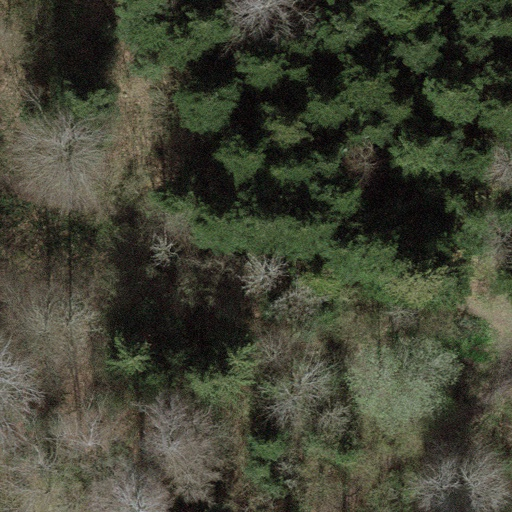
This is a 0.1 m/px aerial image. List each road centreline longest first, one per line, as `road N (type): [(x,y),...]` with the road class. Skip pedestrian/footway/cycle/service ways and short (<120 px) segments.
road 1 (track): [(0,179),(388,274),(426,304),(453,349),(449,416)]
road 2 (track): [(511,320),(388,274)]
